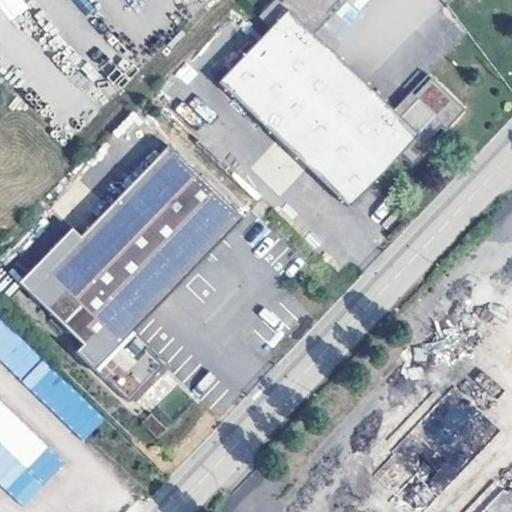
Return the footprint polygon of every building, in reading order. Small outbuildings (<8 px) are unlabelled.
[(344,0),(287,0),(285,3),(282,0),(279,0),(262,18),(274,29),(222,83),(354,210),(407,155),(418,166),(436,147),(432,143),(447,127),(451,131),(470,112),(436,79),(402,115),(398,112),(318,35),(314,32),(344,0)] [(344,0),(314,32),(318,35),(351,0),(344,0)] [(432,76),(398,112),(402,115),(436,79),(432,76)] [(243,220),(168,148),(27,294),(82,348),(75,355),(128,405),(164,368),(131,336),(243,220)] [(0,317),(0,359),(84,440),(105,418),(0,317)] [(0,485),(21,506),(64,462),(0,400),(0,485)] [(389,498),(403,511),(423,511),(438,497),(414,473),(389,498)]
